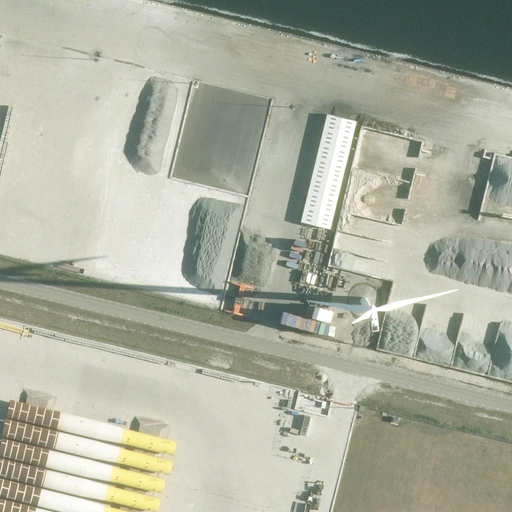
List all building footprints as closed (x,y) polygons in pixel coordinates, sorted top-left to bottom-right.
[(328,119),(302,226),(331,233),(357,126),(328,119)] [(360,301),(360,302),(360,303),(360,304),(361,304),(361,305),(362,305),(363,306),(364,306),(365,306),(365,305),(366,305),(367,304),(368,303),(368,302),(368,301),(368,300),(367,299),(366,298),(365,298),(364,298),(363,298),(362,298),(361,299),(360,299),(360,300),(360,301)] [(0,506),(25,511),(50,383),(19,377),(0,472),(0,506)] [(189,386),(187,400),(197,401),(199,387),(189,386)] [(84,412),(70,483),(185,506),(188,493),(200,495),(211,438),(84,412)] [(208,499),(254,508),(265,453),(219,444),(208,499)] [(121,511),(63,500),(60,511),(121,511)]
